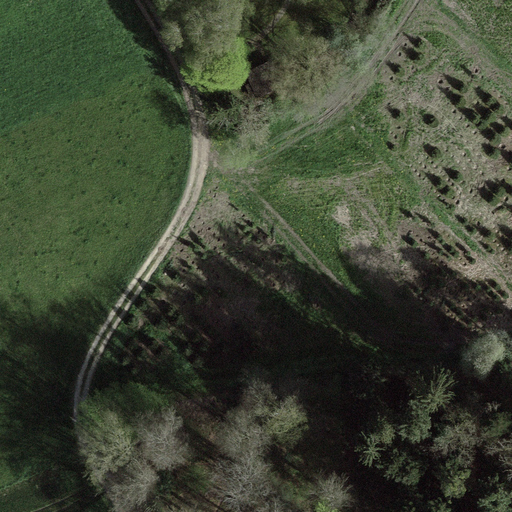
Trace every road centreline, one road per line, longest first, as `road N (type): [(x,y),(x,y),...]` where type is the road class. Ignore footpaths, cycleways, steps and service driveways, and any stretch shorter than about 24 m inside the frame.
road 1 (track): [(127,511),(86,446),(77,410),(97,345),(192,197),(198,160),(197,107),(139,0)]
road 2 (track): [(198,160),(257,153),(338,104),(417,0)]
